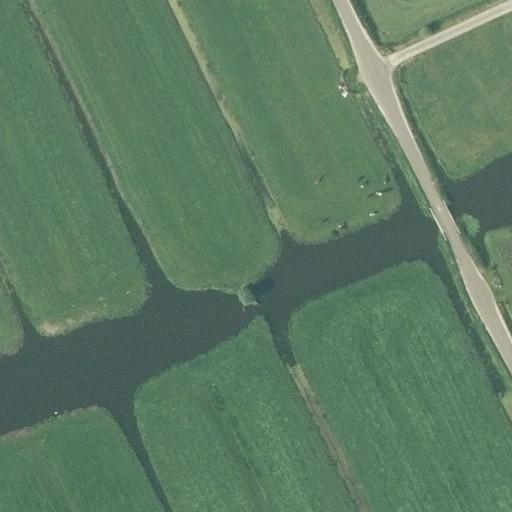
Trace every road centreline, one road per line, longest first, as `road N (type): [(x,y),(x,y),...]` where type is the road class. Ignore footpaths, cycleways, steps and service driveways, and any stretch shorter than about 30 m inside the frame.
road 1 (unclassified): [(511,361),(339,0)]
road 2 (track): [(511,5),(371,67)]
